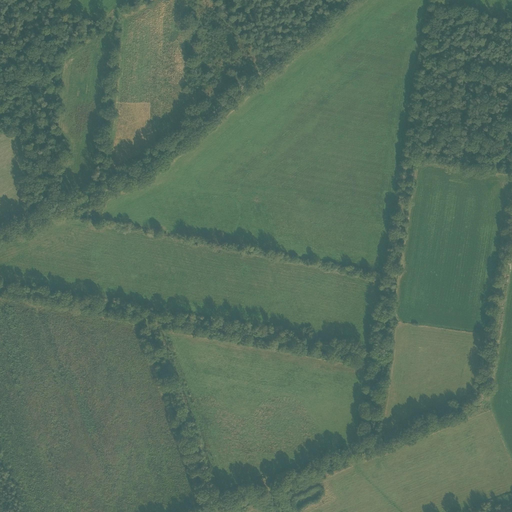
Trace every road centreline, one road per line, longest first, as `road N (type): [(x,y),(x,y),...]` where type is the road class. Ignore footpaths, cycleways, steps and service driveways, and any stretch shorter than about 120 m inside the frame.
road 1 (unclassified): [(0,237),(134,175),(349,0)]
road 2 (track): [(378,361),(368,442),(482,402),(511,227)]
road 3 (track): [(436,0),(378,361)]
road 4 (track): [(378,361),(143,317)]
road 5 (track): [(143,317),(215,511)]
road 6 (track): [(143,317),(0,289)]
